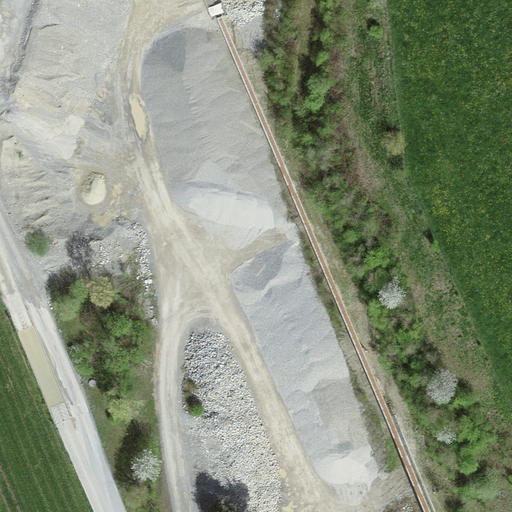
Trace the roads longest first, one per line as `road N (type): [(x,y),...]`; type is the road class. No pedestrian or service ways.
road 1 (track): [(136,0),(141,85),(174,229),(175,450),(189,511)]
road 2 (track): [(112,511),(0,258)]
